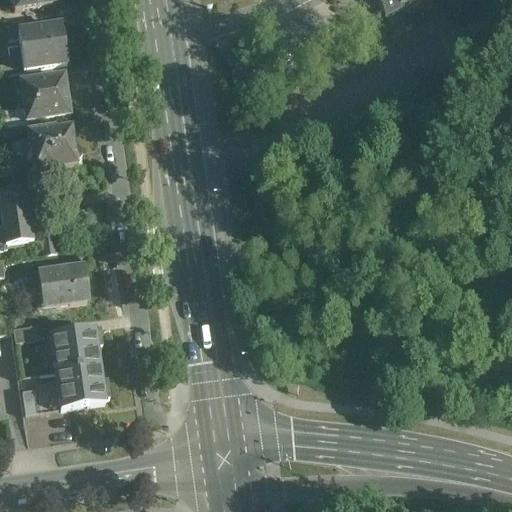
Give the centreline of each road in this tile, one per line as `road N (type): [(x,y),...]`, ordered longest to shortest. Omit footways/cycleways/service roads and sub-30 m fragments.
road 1 (secondary): [(154,0),(223,460)]
road 2 (residential): [(155,395),(98,0)]
road 3 (track): [(181,158),(511,3)]
road 4 (tertiary): [(223,460),(0,483)]
road 5 (primary): [(511,489),(360,472)]
road 6 (primary): [(360,472),(223,460)]
